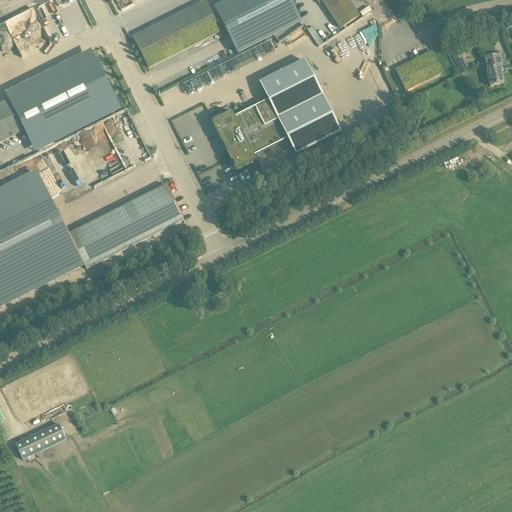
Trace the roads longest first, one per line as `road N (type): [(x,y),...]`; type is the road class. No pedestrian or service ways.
road 1 (secondary): [(220,256),(511,110)]
road 2 (unclassified): [(220,256),(93,0)]
road 3 (secondary): [(0,364),(220,256)]
